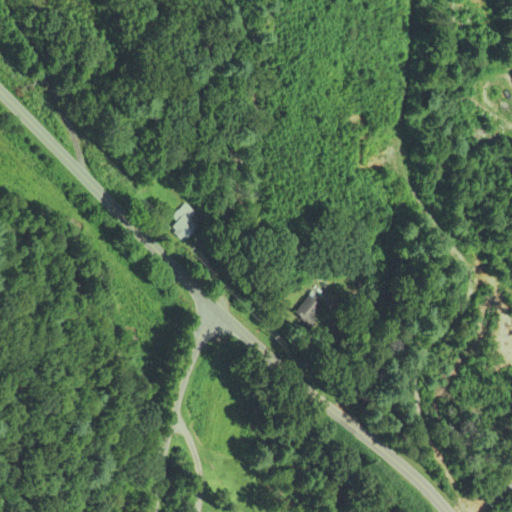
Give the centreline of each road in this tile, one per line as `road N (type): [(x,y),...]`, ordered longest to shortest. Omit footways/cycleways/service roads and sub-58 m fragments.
road 1 (tertiary): [(0,94),(214,308),(446,511)]
road 2 (residential): [(152,511),(199,333),(214,308)]
